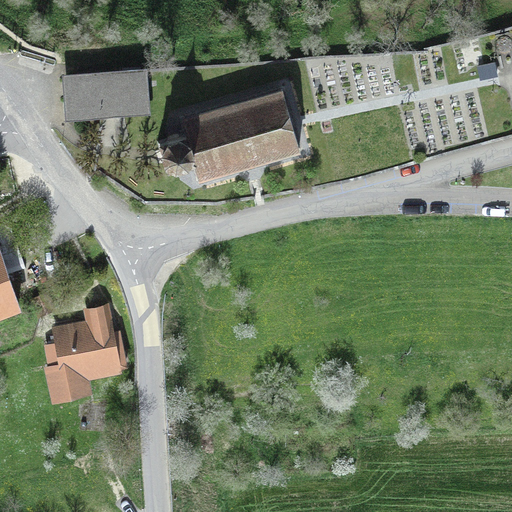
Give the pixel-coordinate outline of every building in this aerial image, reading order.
[(145,69),(69,74),(72,112),(148,106),(145,69)] [(166,137),(156,140),(159,150),(162,149),(165,162),(163,163),(166,173),(176,170),(175,168),(188,164),(189,167),(195,165),(199,178),(299,148),(282,90),(182,119),(186,131),(179,133),(180,136),(167,140),(166,137)] [(0,311),(18,305),(7,275),(25,268),(19,250),(1,256),(0,254),(0,311)] [(33,300),(39,314),(52,308),(46,294),(33,300)] [(56,342),(46,345),(50,365),(48,365),(55,395),(86,388),(82,373),(119,366),(107,305),(86,310),(89,323),(82,325),(81,321),(66,324),(67,328),(54,331),(56,342)]
